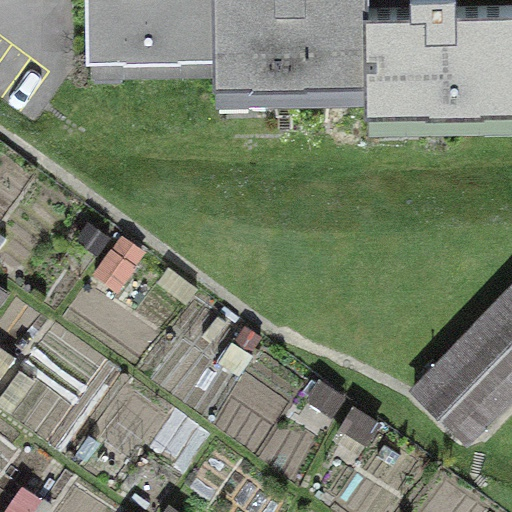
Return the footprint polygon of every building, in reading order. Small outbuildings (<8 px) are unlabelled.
[(218,75),(217,0),(93,0),(93,74),(218,75)] [(217,0),(218,75),(218,96),(368,96),(369,22),(368,0),(217,0)] [(418,22),(369,22),(368,96),(368,126),(511,126),(511,23),(466,24),(466,4),(418,4),(418,22)] [(511,396),(511,268),(413,376),(476,435),(511,396)] [(396,400),(337,422),(358,475),(343,481),(355,511),(384,511),(433,493),(396,400)]
